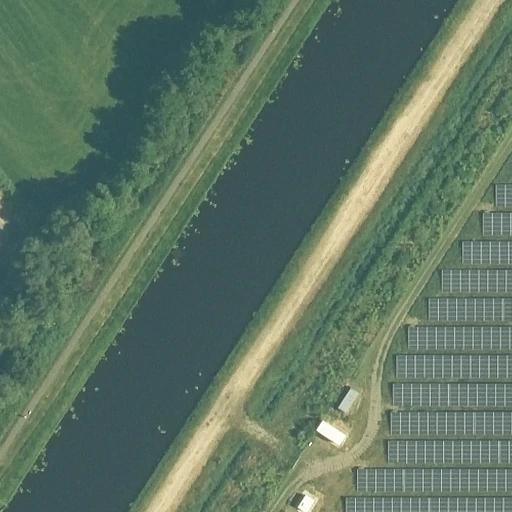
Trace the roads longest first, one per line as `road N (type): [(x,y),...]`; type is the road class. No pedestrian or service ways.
road 1 (track): [(491,0),(159,511)]
road 2 (track): [(320,0),(0,487)]
